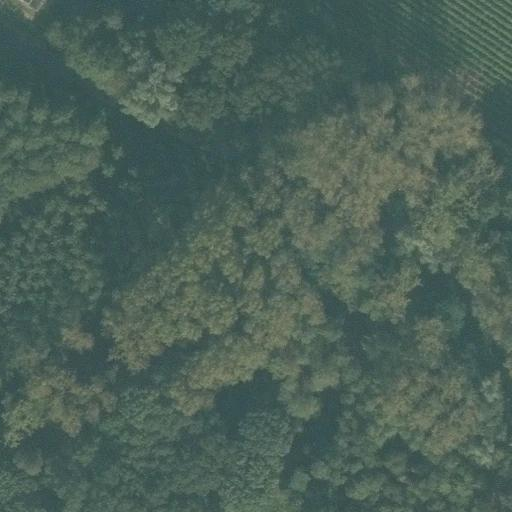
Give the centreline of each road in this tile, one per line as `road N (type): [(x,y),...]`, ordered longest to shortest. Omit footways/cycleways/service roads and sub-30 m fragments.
road 1 (track): [(0,48),(197,163),(410,244),(446,273),(511,384)]
road 2 (track): [(511,167),(293,0)]
